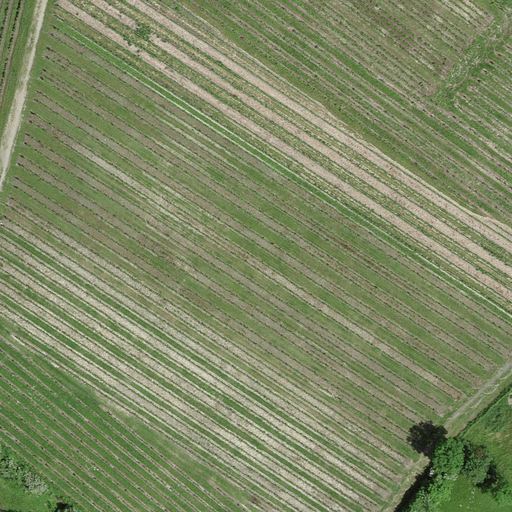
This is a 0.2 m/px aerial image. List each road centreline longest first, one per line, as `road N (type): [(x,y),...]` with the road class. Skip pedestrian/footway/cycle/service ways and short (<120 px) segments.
road 1 (track): [(391,511),(448,429),(511,367)]
road 2 (track): [(44,0),(0,172)]
